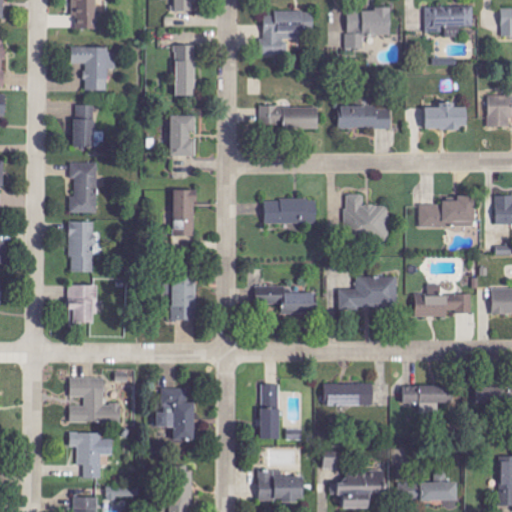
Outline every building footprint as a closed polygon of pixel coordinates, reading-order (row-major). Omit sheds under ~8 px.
[(73,0),(73,16),(77,16),(77,29),(97,30),(97,0),(73,0)] [(196,0),(175,0),(176,11),(197,11),(196,0)] [(427,7),(427,33),(445,33),(445,37),(461,37),(461,27),(475,27),(474,6),(427,7)] [(348,11),(348,50),(366,50),(366,35),(393,35),(393,8),(377,8),(377,11),(348,11)] [(261,55),(288,55),(288,38),(316,38),(316,12),(276,11),(276,16),(266,16),(265,38),(261,38),(261,55)] [(177,97),(197,97),(196,46),(177,46),(177,97)] [(73,48),(73,64),(87,64),(86,91),(108,91),(109,70),(117,70),(117,49),(73,48)] [(434,66),(457,66),(457,58),(434,58),(434,66)] [(490,127),(511,127),(511,118),(511,96),(490,96),(490,127)] [(427,129),(469,131),(470,108),(457,108),(457,104),(441,103),(441,108),(428,108),(427,129)] [(75,148),(95,148),(96,106),(76,105),(75,148)] [(320,128),(320,107),(260,108),(260,128),(320,128)] [(341,129),(394,128),(393,107),(341,108),(341,129)] [(172,157),(197,157),(197,140),(192,140),(192,132),(197,132),(197,117),(173,116),(172,157)] [(98,214),(99,163),(72,163),(71,179),(76,179),(75,196),(72,196),(71,214),(98,214)] [(198,191),(176,191),(175,237),(197,237),(198,191)] [(389,240),(390,206),(365,205),(365,195),(347,195),(346,240),(389,240)] [(511,196),(497,197),(497,225),(511,225),(511,196)] [(421,204),(421,228),(477,227),(476,197),(458,197),(459,203),(421,204)] [(267,225),(318,224),(318,200),(266,201),(267,225)] [(71,273),(96,273),(96,223),(72,222),(71,273)] [(0,264),(8,265),(8,242),(2,241),(2,230),(0,229),(0,264)] [(197,321),(197,269),(181,268),(181,279),(166,279),(166,295),(173,295),(173,321),(197,321)] [(358,277),(358,290),(339,290),(339,309),(400,309),(400,277),(358,277)] [(417,317),(449,318),(449,313),(473,313),(473,295),(442,295),(442,284),(429,284),(429,295),(417,295),(417,317)] [(99,285),(70,286),(71,324),(96,324),(95,315),(100,315),(99,285)] [(286,294),(285,287),(258,288),(258,306),(283,305),(283,314),(318,313),(317,293),(286,294)] [(511,289),(493,289),(494,315),(511,315),(511,289)] [(105,378),(72,379),(72,398),(85,398),(85,407),(71,407),(71,424),(122,424),(122,404),(106,404),(105,378)] [(326,386),(327,408),(376,406),(375,384),(326,386)] [(282,385),(263,385),(263,441),(281,441),(282,385)] [(405,405),(420,404),(420,415),(441,414),(441,406),(449,406),(449,387),(405,388),(405,405)] [(197,441),(196,404),(190,404),(190,389),(163,389),(164,413),(159,413),(159,429),(176,429),(176,442),(197,441)] [(102,479),(103,455),(114,456),(114,441),(103,440),(103,434),(72,433),(71,447),(79,448),(78,466),(85,466),(85,479),(102,479)] [(325,468),(342,469),(343,452),(326,451),(325,468)] [(511,506),(511,457),(501,458),(501,507),(511,506)] [(172,511),(192,511),(194,468),(173,468),(172,511)] [(287,471),(261,472),(261,503),(306,503),(306,477),(287,477),(287,471)] [(372,510),(372,496),(386,496),(386,473),(341,473),(341,483),(331,483),(332,496),(345,496),(345,510),(372,510)] [(459,502),(459,484),(423,484),(423,502),(459,502)] [(421,485),(400,486),(401,500),(422,499),(421,485)] [(98,511),(99,498),(75,498),(75,511),(98,511)]
